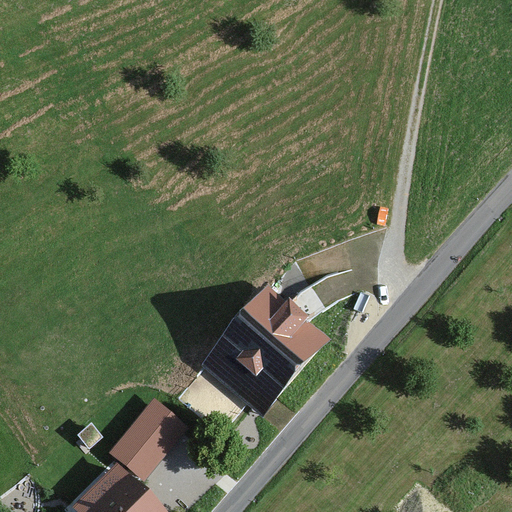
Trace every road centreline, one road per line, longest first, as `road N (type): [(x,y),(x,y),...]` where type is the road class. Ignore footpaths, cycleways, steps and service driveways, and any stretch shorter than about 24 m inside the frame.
road 1 (unclassified): [(227,511),(511,185)]
road 2 (track): [(437,0),(402,194),(393,319)]
